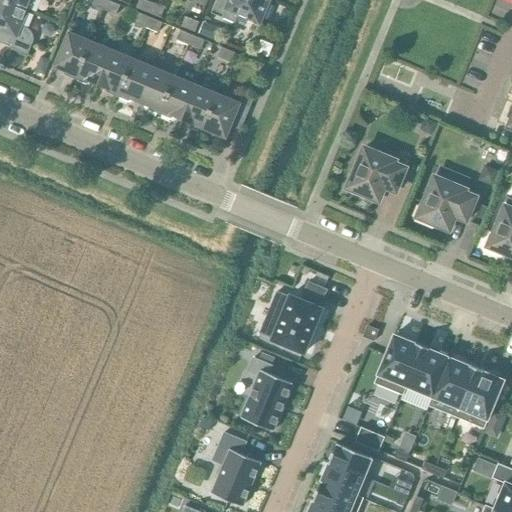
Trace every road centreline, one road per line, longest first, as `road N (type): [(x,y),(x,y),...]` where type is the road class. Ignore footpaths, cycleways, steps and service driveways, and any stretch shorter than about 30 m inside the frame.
road 1 (unclassified): [(374,262),(0,106)]
road 2 (residential): [(374,262),(271,511)]
road 3 (unclassified): [(511,318),(374,262)]
